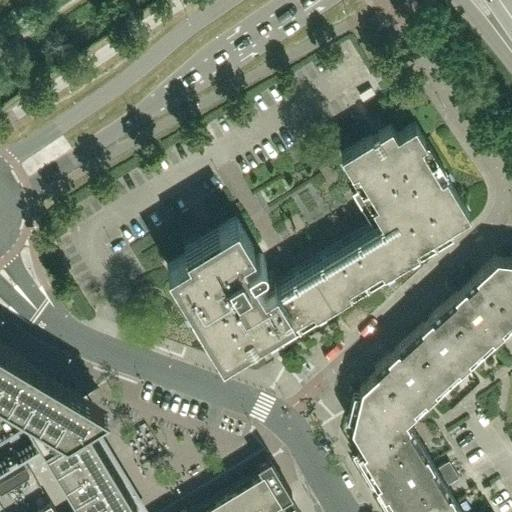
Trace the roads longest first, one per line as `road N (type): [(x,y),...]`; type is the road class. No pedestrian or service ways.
road 1 (residential): [(89,349),(109,291),(80,239),(84,227),(353,68)]
road 2 (tertiary): [(5,201),(307,0)]
road 3 (residential): [(341,511),(282,415),(89,349)]
road 4 (tertiary): [(229,0),(112,92),(0,163)]
